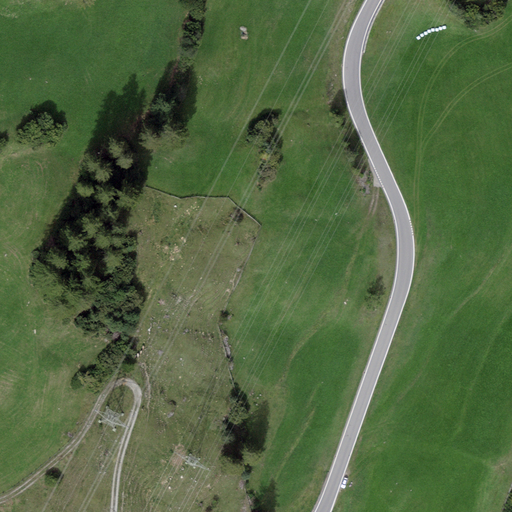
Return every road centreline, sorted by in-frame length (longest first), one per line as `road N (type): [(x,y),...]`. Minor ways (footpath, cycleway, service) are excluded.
road 1 (unclassified): [(322,511),(404,266),(397,204),(351,88),(356,36),(372,0)]
road 2 (track): [(113,511),(137,397),(123,381),(104,392),(69,448),(0,500)]
